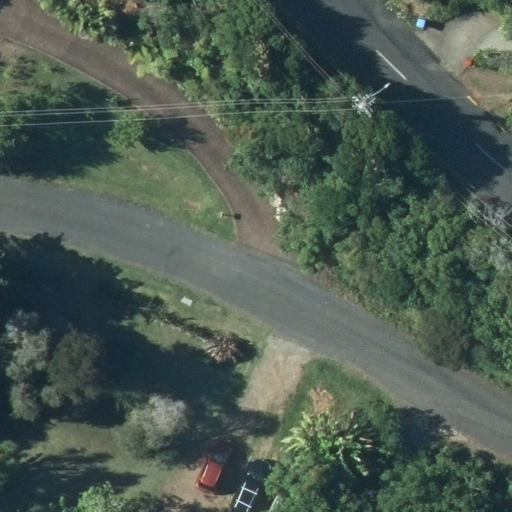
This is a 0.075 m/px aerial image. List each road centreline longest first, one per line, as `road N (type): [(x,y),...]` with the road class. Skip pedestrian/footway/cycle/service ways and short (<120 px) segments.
road 1 (unclassified): [(511,406),(345,322),(134,233),(0,203)]
road 2 (tertiary): [(327,0),(511,178)]
